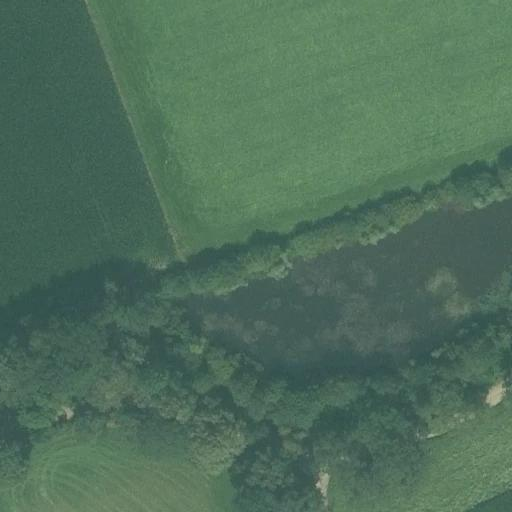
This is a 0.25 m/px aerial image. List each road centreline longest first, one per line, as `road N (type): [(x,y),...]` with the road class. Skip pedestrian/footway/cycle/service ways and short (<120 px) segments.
road 1 (track): [(318,454),(254,445),(138,402),(76,407),(0,437)]
road 2 (track): [(511,383),(433,430),(318,454)]
